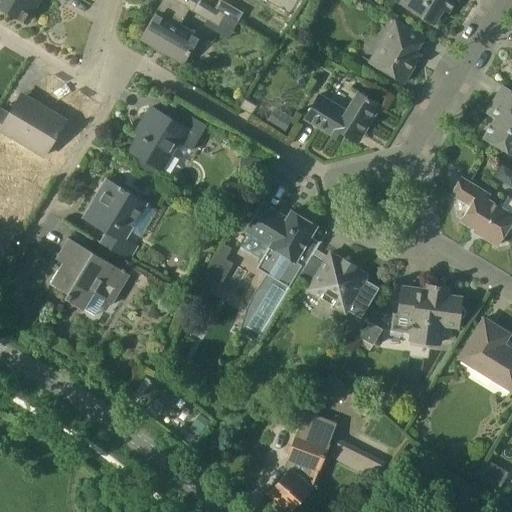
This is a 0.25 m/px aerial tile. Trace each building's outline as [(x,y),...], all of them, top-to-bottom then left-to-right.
[(0,0),(0,6),(27,22),(39,0),(0,0)] [(177,0),(165,0),(142,40),(182,64),(199,35),(181,24),(190,7),(177,0)] [(240,22),(238,21),(233,19),(216,9),(200,0),(197,0),(191,12),(208,21),(205,26),(230,40),(240,22)] [(221,0),(216,9),(233,19),(238,21),(244,10),(226,0),(221,0)] [(408,0),(405,6),(434,23),(443,8),(448,12),(455,0),(408,0)] [(412,59),(425,36),(395,18),(381,42),(386,46),(375,65),(404,83),(417,62),(412,59)] [(511,90),(503,85),(491,105),(499,111),(484,137),(511,153),(511,90)] [(358,92),(346,111),(319,94),(305,119),(340,140),(345,133),(351,137),(356,131),(363,135),(380,105),(358,92)] [(19,98),(9,114),(0,108),(0,130),(44,156),(56,136),(57,137),(59,133),(59,132),(65,120),(43,107),(40,111),(19,98)] [(244,98),(239,107),(251,115),(257,106),(244,98)] [(154,170),(157,167),(161,170),(178,142),(192,150),(200,137),(151,107),(142,122),(147,124),(131,151),(141,157),(139,160),(141,165),(144,169),(149,171),(154,170)] [(284,131),(292,120),(274,109),(267,120),(284,131)] [(262,159),(241,156),(239,173),(260,175),(262,159)] [(511,198),(508,196),(501,207),(479,194),(482,190),(461,177),(451,194),(470,205),(461,221),(482,233),(480,236),(497,246),(509,227),(511,229),(511,198)] [(135,247),(123,240),(145,203),(124,190),(125,189),(120,186),(120,188),(107,180),(85,218),(109,232),(101,244),(127,260),(135,247)] [(246,231),(270,245),(256,268),(266,274),(255,289),(246,307),(240,329),(259,340),(319,242),(311,236),(317,226),(291,211),(287,218),(263,203),(246,231)] [(94,315),(103,300),(111,305),(130,275),(68,238),(61,250),(68,254),(50,284),(67,294),(64,299),(83,311),(84,309),(94,315)] [(225,244),(218,255),(226,260),(232,249),(225,244)] [(330,253),(308,291),(346,313),(368,275),(356,268),(356,266),(356,265),(354,267),(343,261),(345,259),(343,258),(342,260),(330,253)] [(199,281),(185,273),(178,285),(193,293),(199,281)] [(207,292),(213,281),(205,277),(199,287),(207,292)] [(457,326),(461,298),(446,296),(447,287),(428,285),(427,293),(418,292),(419,289),(402,287),(399,313),(393,312),(390,330),(412,333),(411,340),(439,343),(442,324),(457,326)] [(484,318),(459,358),(511,390),(511,350),(503,344),(509,334),(484,318)] [(357,343),(369,351),(382,329),(370,321),(357,343)] [(350,388),(330,373),(319,387),(334,400),(338,395),(342,398),(350,388)] [(308,409),(299,432),(284,467),(288,471),(268,493),(287,511),(289,511),(312,488),(339,422),(308,409)] [(188,427),(198,435),(210,421),(200,413),(188,427)] [(385,462),(345,442),(339,454),(379,474),(385,462)] [(498,487),(504,477),(487,467),(482,477),(498,487)]
